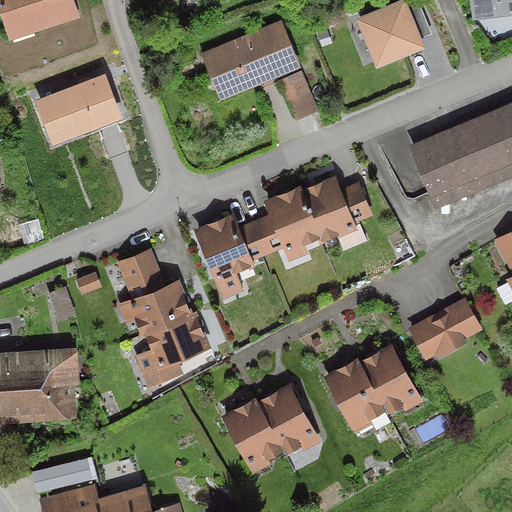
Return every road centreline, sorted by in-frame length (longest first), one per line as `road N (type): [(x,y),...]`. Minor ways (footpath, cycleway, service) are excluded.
road 1 (residential): [(178,202),(511,64)]
road 2 (residential): [(112,0),(178,202)]
road 3 (residential): [(0,275),(178,202)]
